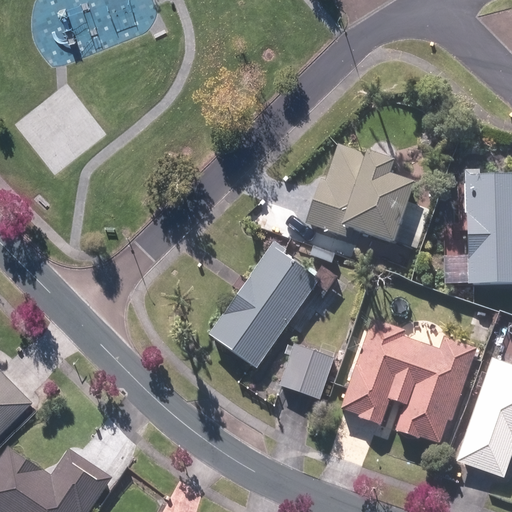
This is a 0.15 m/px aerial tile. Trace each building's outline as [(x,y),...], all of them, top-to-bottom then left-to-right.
[(335,148),(324,185),(318,183),(304,225),(337,235),(361,243),(389,252),(409,188),(382,180),(387,164),(335,148)] [(511,172),(460,174),(463,291),(511,289),(511,172)] [(319,279),(270,246),(206,338),(254,371),(319,279)] [(473,352),(441,339),(435,352),(401,341),(404,332),(370,321),(339,412),(376,428),(383,405),(403,410),(394,433),(437,449),(468,365),(467,365),(473,352)] [(331,359),(292,347),(278,390),(317,403),(331,359)] [(511,365),(490,358),(453,465),(500,481),(511,448),(511,365)] [(32,402),(0,369),(0,433),(21,412),(32,402)] [(66,449),(49,473),(5,444),(0,451),(0,511),(89,511),(111,478),(66,449)]
